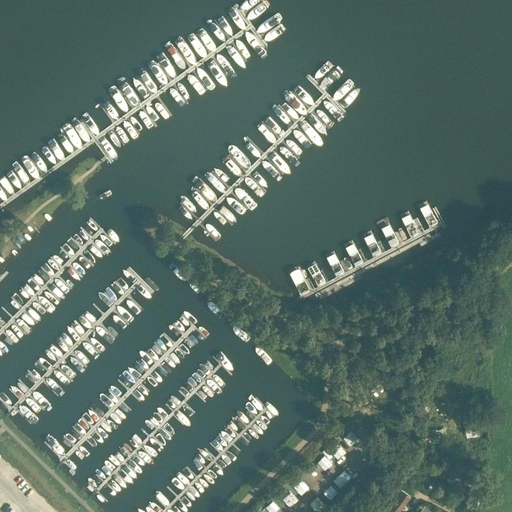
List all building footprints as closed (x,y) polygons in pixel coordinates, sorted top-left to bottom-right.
[(426,201),(418,205),(430,227),(438,223),(426,201)] [(407,211),(399,215),(411,237),(419,233),(407,211)] [(389,222),(381,226),(392,247),(400,242),(389,222)] [(370,230),(362,235),(373,257),(381,252),(370,230)] [(352,240),(344,244),(355,266),(363,262),(352,240)] [(333,250),(325,254),(337,276),(345,272),(333,250)] [(315,260),(307,264),(318,286),(326,282),(315,260)] [(296,269),(288,274),(300,296),(308,292),(296,269)] [(479,435),(478,420),(466,420),(466,435),(479,435)] [(351,430),(343,437),(350,444),(358,437),(351,430)] [(338,458),(346,450),(337,442),(330,449),(338,458)] [(324,454),(317,460),(325,468),(332,462),(324,454)] [(333,479),(340,487),(351,476),(344,469),(333,479)] [(301,478),(293,485),(301,494),(309,487),(301,478)] [(330,498),(338,491),(331,484),(323,491),(330,498)] [(385,510),(388,511),(398,511),(410,496),(400,489),(385,510)] [(282,497),(290,506),(298,498),(290,490),(282,497)] [(469,506),(475,507),(478,496),(467,493),(465,493),(463,504),(465,505),(469,506)] [(317,509),(324,501),(316,495),(309,503),(317,509)] [(266,505),(271,511),(273,511),(280,506),(272,499),(266,505)]
